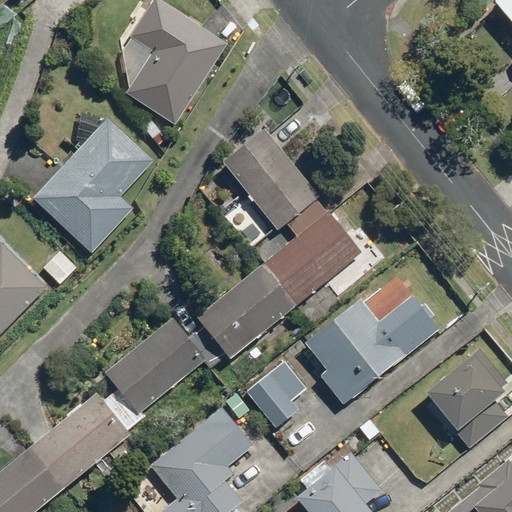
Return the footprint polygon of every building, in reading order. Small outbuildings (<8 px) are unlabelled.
[(129,88),(126,93),(176,124),(228,42),(161,0),(155,0),(123,50),(129,88)] [(511,0),(496,0),(511,19),(511,0)] [(108,118),(34,198),(92,253),(135,207),(122,196),(155,160),(108,118)] [(298,235),(197,316),(232,358),(364,252),(329,210),(327,211),(317,199),(321,195),(265,126),(222,161),(278,229),(287,222),(298,235)] [(3,242),(0,245),(0,339),(2,338),(0,336),(0,335),(49,287),(3,242)] [(79,267),(62,250),(44,268),(61,285),(79,267)] [(362,297),(306,341),(327,368),(320,374),(344,404),(405,355),(406,356),(441,328),(432,317),(436,314),(426,302),(422,305),(414,294),(381,321),(362,297)] [(174,316),(105,372),(139,413),(208,357),(174,316)] [(474,352),(427,389),(458,429),(506,391),(503,387),(509,382),(495,365),(489,370),(474,352)] [(267,369),(150,465),(178,498),(160,511),(242,511),(237,506),(243,501),(227,479),(235,473),(230,466),(299,409),(293,401),(308,388),(285,359),(269,372),(267,369)] [(98,391),(0,471),(0,511),(34,511),(132,433),(98,391)] [(382,440),(370,450),(393,477),(405,466),(382,440)] [(353,452),(298,494),(311,511),(375,511),(368,502),(383,490),(353,452)] [(480,475),(438,511),(511,511),(511,501),(499,486),(494,491),(480,475)]
